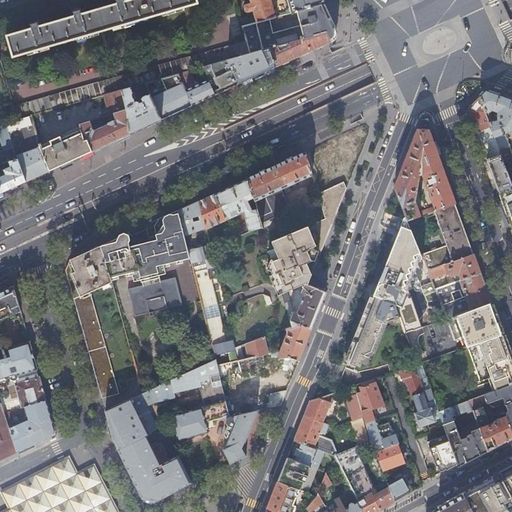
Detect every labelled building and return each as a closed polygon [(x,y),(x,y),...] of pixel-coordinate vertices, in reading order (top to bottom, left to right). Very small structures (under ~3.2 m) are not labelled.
[(32,30),(6,37),(13,59),(198,5),(196,0),(132,0),(123,3),(122,0),(123,0),(113,0),(115,2),(116,2),(117,5),(80,16),(80,13),(79,6),(70,9),(73,15),(74,17),(38,28),(37,26),(38,25),(37,18),(27,21),(30,28),(31,27),(32,30)] [(249,0),(251,4),(245,6),(245,8),(246,12),(248,13),(253,12),(256,23),(276,18),(270,0),(287,0),(291,13),(297,12),(324,4),(322,0),(249,0)] [(243,27),(247,42),(251,54),(271,49),(296,42),(293,33),(303,31),(304,37),(301,38),(302,40),(327,33),(331,42),(332,42),(336,30),(326,8),(324,4),(297,12),(300,19),(297,23),(295,24),(293,22),(292,22),(287,23),(288,29),(260,37),(256,23),(243,27)] [(296,42),(271,49),(277,67),(318,48),(327,44),(331,42),(327,33),(302,40),(296,42)] [(247,42),(13,107),(17,120),(32,116),(106,95),(120,91),(122,90),(131,88),(145,84),(179,75),(190,71),(203,68),(227,61),(251,54),(247,42)] [(260,75),(262,78),(278,71),(276,67),(277,67),(271,49),(251,54),(227,61),(230,66),(235,64),(235,66),(231,68),(238,85),(255,77),(260,75)] [(227,61),(203,68),(216,95),(226,90),(238,85),(231,68),(230,66),(227,61)] [(196,82),(195,82),(190,71),(179,75),(193,105),(204,100),(216,95),(209,80),(199,84),(199,83),(198,82),(196,82)] [(193,105),(179,75),(145,84),(150,94),(161,120),(178,112),(186,108),(193,105)] [(136,106),(131,88),(122,90),(127,110),(130,134),(141,129),(151,124),(157,122),(161,120),(150,94),(141,98),(143,103),(139,104),(140,106),(138,107),(136,106)] [(120,91),(106,95),(112,115),(115,114),(125,111),(120,91)] [(478,98),(493,138),(503,134),(511,130),(511,101),(484,92),(478,98)] [(106,95),(32,116),(39,143),(38,143),(39,146),(68,134),(67,133),(82,127),(81,125),(90,122),(95,120),(106,117),(112,115),(106,95)] [(499,155),(497,151),(493,138),(478,98),(472,104),(467,109),(479,141),(483,154),(486,160),(499,155)] [(81,125),(82,127),(85,140),(87,140),(92,151),(104,146),(112,142),(116,141),(130,134),(127,110),(125,111),(115,114),(116,119),(115,121),(114,121),(110,123),(109,125),(95,131),(92,129),(92,128),(90,122),(81,125)] [(17,120),(0,124),(0,139),(3,151),(0,152),(0,164),(10,162),(18,159),(26,182),(38,176),(50,171),(39,146),(38,143),(39,143),(32,116),(17,120)] [(68,134),(39,146),(50,171),(64,164),(71,161),(78,158),(92,151),(87,140),(85,140),(82,127),(67,133),(68,134)] [(418,175),(424,145),(432,142),(435,140),(431,128),(425,127),(420,127),(420,130),(417,130),(400,171),(396,182),(394,188),(405,216),(407,221),(419,217),(418,213),(413,202),(418,175)] [(503,134),(493,138),(497,151),(508,147),(503,134)] [(428,214),(434,211),(455,204),(450,191),(447,183),(444,175),(441,166),(436,154),(432,142),(424,145),(418,175),(422,175),(434,207),(426,210),(428,214)] [(332,158),(324,144),(315,148),(309,150),(318,170),(334,163),(332,158)] [(508,147),(497,151),(499,155),(502,163),(511,159),(508,147)] [(305,152),(246,179),(252,197),(256,209),(260,223),(279,214),(289,210),(280,189),(312,174),(305,152)] [(349,163),(351,168),(355,176),(373,168),(375,169),(379,158),(367,154),(349,163)] [(502,163),(499,155),(486,160),(492,177),(498,193),(511,188),(502,163)] [(0,193),(8,190),(16,186),(26,182),(18,159),(10,162),(11,166),(4,170),(5,175),(0,176),(0,193)] [(317,183),(320,192),(343,182),(355,176),(351,168),(317,183)] [(216,193),(198,201),(205,228),(205,229),(243,212),(249,231),(261,227),(260,223),(256,209),(251,211),(246,200),(252,197),(246,179),(216,193)] [(281,293),(299,285),(304,283),(307,285),(313,270),(318,257),(326,238),(338,208),(345,188),(343,182),(320,192),(317,193),(324,218),(271,243),(274,250),(276,250),(279,258),(274,260),(272,259),(268,269),(272,270),(276,286),(274,287),(276,296),(281,293)] [(511,187),(511,188),(498,193),(503,207),(511,231),(511,187)] [(198,201),(177,210),(184,236),(205,228),(198,201)] [(446,245),(421,255),(422,258),(427,271),(433,269),(444,264),(473,254),(463,228),(455,204),(434,211),(446,245)] [(110,241),(100,246),(109,274),(110,277),(131,272),(133,281),(140,280),(141,286),(127,289),(134,317),(148,313),(149,317),(153,316),(152,312),(163,310),(164,313),(168,312),(167,309),(182,305),(175,278),(160,281),(158,275),(165,273),(163,265),(190,258),(188,250),(187,249),(187,247),(185,241),(184,236),(177,210),(163,217),(148,224),(146,228),(149,242),(146,242),(146,244),(140,246),(140,244),(137,245),(134,234),(129,232),(120,237),(110,241)] [(289,210),(279,214),(280,218),(290,214),(289,210)] [(404,294),(408,293),(407,290),(407,289),(411,288),(409,284),(410,283),(414,282),(412,278),(413,277),(417,276),(415,272),(419,271),(418,267),(418,266),(423,264),(421,261),(422,258),(421,255),(414,237),(407,221),(405,216),(404,218),(403,217),(400,221),(399,226),(401,226),(394,243),(393,242),(390,246),(389,251),(391,251),(384,268),(383,267),(380,271),(380,276),(381,276),(377,285),(373,296),(382,299),(392,296),(395,304),(401,322),(405,333),(420,327),(410,296),(407,297),(404,295),(404,294)] [(188,250),(190,258),(195,280),(203,278),(199,261),(204,260),(208,277),(209,280),(217,277),(210,249),(209,245),(188,250)] [(79,256),(89,291),(111,281),(110,277),(109,274),(100,246),(82,254),(79,256)] [(457,278),(458,281),(480,273),(476,264),(473,254),(444,264),(447,273),(451,276),(458,273),(459,277),(457,278)] [(89,291),(79,256),(70,260),(68,264),(65,270),(75,303),(80,321),(86,342),(93,367),(99,388),(102,399),(119,394),(89,291)] [(199,261),(203,278),(208,277),(204,260),(199,261)] [(433,269),(427,271),(430,278),(435,276),(433,269)] [(458,281),(434,289),(446,318),(490,303),(485,288),(480,273),(458,281)] [(434,289),(431,281),(421,285),(432,315),(442,319),(446,318),(434,289)] [(304,283),(299,285),(297,290),(305,293),(298,313),(293,312),(290,302),(285,304),(289,320),(311,329),(315,320),(318,310),(322,301),(326,292),(307,285),(304,283)] [(0,360),(2,360),(1,358),(0,358),(0,320),(20,311),(13,285),(0,291),(0,360)] [(215,286),(197,291),(207,331),(219,328),(220,332),(227,330),(215,286)] [(382,299),(373,296),(367,310),(355,342),(345,366),(354,369),(356,365),(361,367),(363,362),(367,364),(369,359),(373,361),(388,322),(395,324),(401,322),(395,304),(382,299)] [(446,318),(453,341),(460,338),(464,348),(478,343),(502,334),(501,333),(504,332),(498,317),(493,304),(491,304),(490,303),(446,318)] [(256,356),(265,354),(272,354),(272,357),(279,357),(288,357),(298,361),(301,354),(305,345),(311,329),(289,320),(292,326),(286,329),(288,333),(279,353),(270,349),(267,350),(264,337),(254,341),(245,344),(248,358),(256,356)] [(208,334),(214,359),(216,366),(237,361),(234,348),(232,339),(222,342),(220,332),(219,328),(207,331),(208,334)] [(494,391),(511,383),(511,355),(510,350),(504,334),(502,335),(502,334),(478,343),(494,391)] [(0,360),(0,387),(7,385),(8,385),(6,378),(9,377),(9,379),(10,380),(12,380),(13,380),(15,379),(16,379),(16,378),(17,377),(17,375),(37,369),(29,342),(1,350),(4,359),(2,360),(0,360)] [(234,348),(237,361),(243,359),(240,346),(234,348)] [(237,361),(216,366),(219,378),(240,373),(240,375),(268,368),(265,354),(256,356),(248,358),(243,359),(237,361)] [(288,357),(279,357),(276,366),(282,367),(287,368),(294,372),(298,361),(288,357)] [(164,382),(141,393),(123,401),(105,410),(112,436),(133,479),(142,498),(154,502),(192,483),(178,455),(169,459),(160,442),(150,446),(145,436),(148,435),(151,433),(151,432),(157,429),(149,411),(139,416),(136,411),(146,406),(155,402),(186,394),(185,390),(197,387),(202,407),(183,412),(182,411),(180,410),(172,412),(170,416),(177,440),(207,432),(205,422),(225,417),(228,416),(222,393),(219,378),(216,366),(214,359),(164,382)] [(420,385),(412,366),(398,371),(403,384),(406,382),(411,395),(429,388),(427,382),(420,385)] [(15,385),(14,383),(39,376),(37,369),(17,375),(17,377),(16,378),(16,379),(15,379),(13,380),(12,380),(10,380),(9,379),(9,377),(6,378),(8,385),(7,385),(11,396),(2,399),(1,399),(0,398),(0,400),(0,402),(2,401),(6,412),(21,407),(17,394),(14,395),(12,387),(15,385)] [(318,379),(309,402),(334,393),(345,389),(344,385),(339,388),(334,386),(337,378),(321,371),(318,379)] [(39,376),(14,383),(15,385),(12,387),(14,395),(17,394),(21,407),(46,401),(39,376)] [(385,384),(382,376),(374,379),(376,383),(377,387),(385,384)] [(334,386),(339,388),(344,385),(342,381),(341,380),(337,378),(334,386)] [(360,384),(361,387),(376,383),(374,379),(360,384)] [(362,413),(363,416),(370,440),(375,451),(396,444),(398,443),(395,435),(383,439),(381,433),(379,433),(370,409),(383,404),(377,387),(376,383),(361,387),(362,391),(356,393),(362,413)] [(511,383),(494,391),(483,395),(486,402),(486,403),(502,397),(507,409),(505,414),(511,431),(511,383)] [(395,410),(385,384),(377,387),(383,404),(389,421),(397,418),(395,410)] [(429,388),(411,395),(417,411),(428,408),(425,399),(432,396),(429,388)] [(222,393),(228,416),(228,417),(241,414),(235,390),(222,393)] [(270,394),(269,395),(269,408),(281,405),(286,391),(285,391),(271,394),(270,394)] [(306,408),(304,415),(322,423),(334,393),(309,402),(306,408)] [(346,397),(353,421),(363,416),(362,413),(356,393),(346,397)] [(251,398),(250,412),(258,410),(269,408),(269,395),(251,398)] [(478,397),(468,400),(473,411),(474,415),(477,422),(478,425),(487,451),(498,445),(502,443),(505,441),(511,437),(511,431),(505,414),(498,416),(499,419),(495,420),(492,423),(489,424),(482,406),(481,404),(486,402),(483,395),(478,397)] [(441,419),(446,434),(457,464),(458,467),(469,461),(487,451),(478,425),(475,425),(476,429),(470,431),(471,433),(466,435),(466,437),(460,439),(453,421),(452,421),(451,417),(466,411),(466,413),(467,413),(473,411),(468,400),(438,412),(441,419)] [(53,434),(54,432),(54,429),(52,422),(49,411),(46,401),(21,407),(6,412),(4,412),(17,452),(18,451),(33,444),(36,443),(39,441),(51,436),(52,435),(53,434)] [(0,460),(17,452),(4,412),(1,403),(0,403),(0,460)] [(417,411),(414,413),(419,427),(435,421),(441,419),(438,412),(435,405),(430,407),(428,408),(417,411)] [(228,417),(228,416),(225,417),(226,420),(226,421),(225,422),(225,423),(226,423),(226,424),(227,425),(228,425),(224,434),(227,440),(223,449),(230,463),(246,455),(242,448),(250,430),(258,410),(250,412),(241,414),(228,417)] [(297,431),(293,440),(299,443),(317,450),(332,456),(350,449),(370,440),(363,416),(353,421),(351,421),(355,436),(333,445),(317,439),(317,438),(323,423),(322,423),(304,415),(297,431)] [(51,436),(39,441),(40,444),(54,437),(57,430),(55,421),(52,422),(54,429),(54,432),(53,434),(52,435),(51,436)] [(322,439),(328,425),(323,423),(317,438),(322,439)] [(383,439),(395,435),(393,429),(381,433),(383,439)] [(457,464),(446,434),(427,442),(436,465),(437,466),(438,468),(439,470),(442,471),(444,470),(445,469),(448,470),(454,466),(457,464)] [(370,440),(350,449),(356,459),(366,481),(383,473),(382,469),(379,461),(375,451),(370,440)] [(293,460),(310,467),(317,450),(299,443),(297,448),(293,460)] [(33,444),(18,451),(19,453),(27,450),(34,446),(33,444)] [(396,444),(375,451),(379,461),(382,469),(403,462),(396,444)] [(350,449),(332,456),(338,467),(341,473),(346,482),(357,503),(361,511),(374,511),(379,510),(373,496),(366,481),(356,459),(350,449)] [(117,511),(93,465),(77,474),(68,457),(1,492),(10,509),(2,511),(117,511)] [(293,460),(287,457),(280,474),(277,481),(299,490),(301,491),(310,467),(293,460)] [(511,465),(508,468),(499,473),(511,496),(511,465)] [(332,485),(325,473),(321,483),(324,489),(332,485)] [(503,502),(511,497),(511,496),(499,473),(462,493),(469,506),(471,511),(504,511),(508,510),(503,502)] [(387,483),(389,487),(395,501),(413,491),(404,474),(387,483)] [(270,500),(267,508),(278,511),(302,511),(306,508),(315,496),(301,491),(299,490),(277,481),(272,494),(270,500)] [(320,486),(317,492),(323,503),(325,506),(329,504),(320,486)] [(373,496),(379,510),(395,501),(389,487),(373,496)] [(315,496),(306,508),(308,511),(315,511),(314,509),(323,503),(317,492),(315,496)] [(444,503),(437,506),(440,511),(471,511),(469,506),(462,493),(444,503)] [(344,495),(339,498),(343,505),(348,502),(344,495)] [(343,505),(339,498),(334,501),(338,509),(332,511),(346,511),(345,509),(343,505)] [(345,509),(346,511),(361,511),(357,503),(345,509)]
